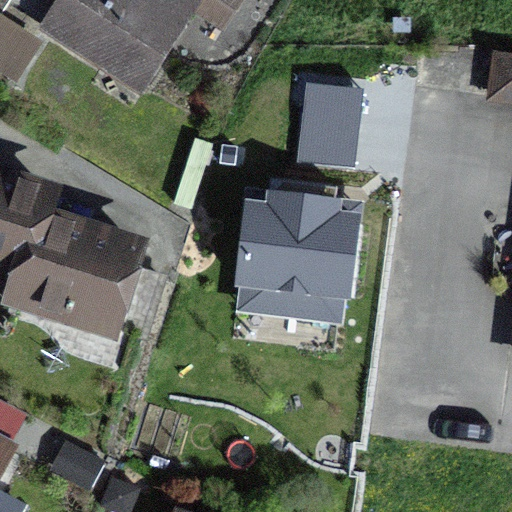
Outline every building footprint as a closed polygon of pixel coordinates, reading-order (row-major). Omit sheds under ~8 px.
[(0,0),(0,16),(10,0),(0,0)] [(240,0),(10,0),(108,64),(115,54),(150,77),(200,0),(208,0),(231,14),(240,0)] [(511,61),(498,59),(493,97),(511,99),(511,61)] [(304,61),(302,146),(361,147),(364,62),(304,61)] [(362,167),(246,161),(239,300),(355,306),(362,167)] [(0,267),(20,274),(22,275),(48,193),(0,178),(0,267)] [(137,248),(40,218),(22,275),(20,274),(12,298),(146,340),(165,281),(130,270),(137,248)]
